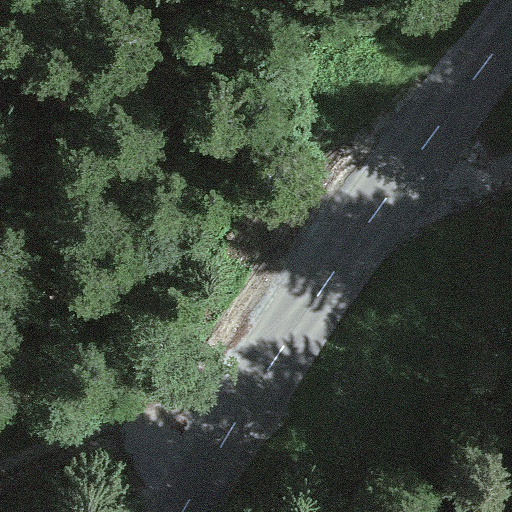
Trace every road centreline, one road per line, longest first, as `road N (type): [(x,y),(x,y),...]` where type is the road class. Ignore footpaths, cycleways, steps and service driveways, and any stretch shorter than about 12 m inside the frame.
road 1 (tertiary): [(511,41),(287,343),(188,511)]
road 2 (track): [(287,343),(0,485)]
road 3 (track): [(366,236),(511,165)]
